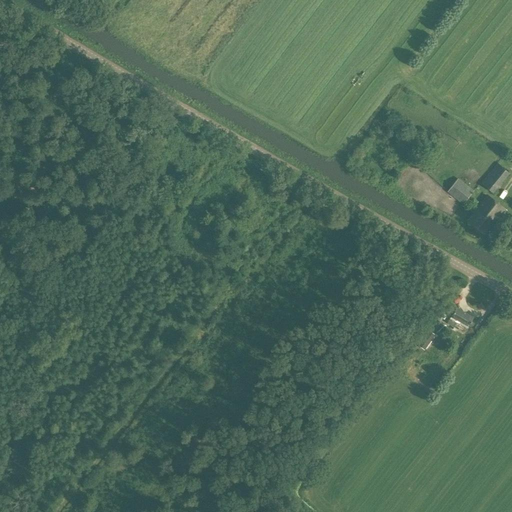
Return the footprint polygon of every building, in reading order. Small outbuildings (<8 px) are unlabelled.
[(493,193),(509,173),(497,164),(481,183),(493,193)] [(463,204),(473,191),(458,179),(448,192),(463,204)] [(485,234),(504,210),(487,196),(468,220),(485,234)] [(468,326),(473,317),(455,308),(447,323),(454,327),(458,320),(468,326)] [(425,349),(435,335),(428,330),(418,345),(425,349)]
